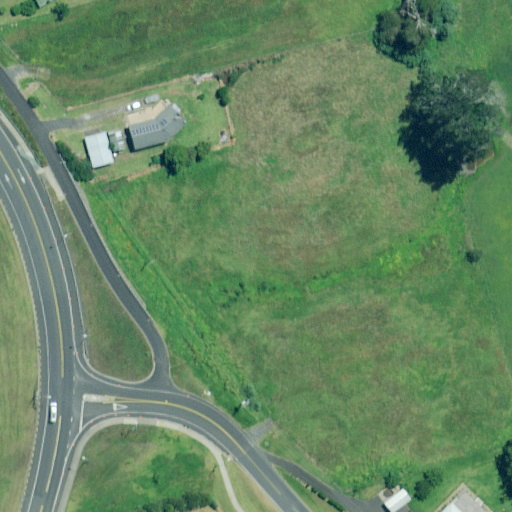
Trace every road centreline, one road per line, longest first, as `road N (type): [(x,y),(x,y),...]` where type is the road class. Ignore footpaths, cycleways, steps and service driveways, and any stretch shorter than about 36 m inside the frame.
road 1 (residential): [(298,511),(234,439),(194,410),(61,396)]
road 2 (secondary): [(0,151),(33,218),(57,306),(61,396)]
